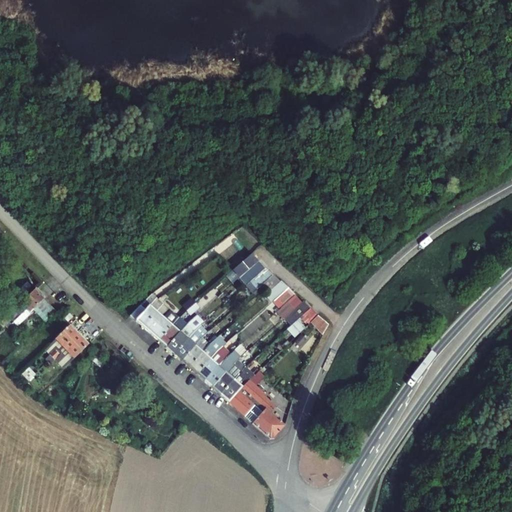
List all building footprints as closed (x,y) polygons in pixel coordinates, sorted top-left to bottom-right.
[(251,252),(232,268),(238,277),(258,260),(251,252)] [(258,259),(258,260),(238,277),(246,285),(265,267),(258,259)] [(260,286),(273,274),(266,266),(265,267),(246,285),(252,292),(260,286)] [(280,281),(273,273),(273,274),(260,286),(267,293),(280,281)] [(272,301),(288,287),(281,280),(280,281),(267,293),(265,295),(271,302),(272,301)] [(223,285),(220,281),(215,286),(218,290),(223,285)] [(1,321),(7,328),(13,322),(26,308),(29,312),(33,308),(44,297),(46,295),(36,286),(20,302),(21,302),(1,321)] [(272,301),(279,309),(295,294),(288,287),(272,301)] [(129,316),(135,321),(156,297),(152,293),(140,304),(129,316)] [(283,319),(284,318),(302,302),(295,294),(279,309),(276,312),(283,319)] [(33,308),(46,322),(57,311),(44,297),(33,308)] [(156,297),(135,321),(137,323),(157,340),(178,316),(156,297)] [(199,307),(191,297),(182,305),(190,315),(199,307)] [(298,319),(300,317),(310,308),(303,300),(302,302),(284,318),(291,325),(298,319)] [(300,317),(306,325),(317,314),(311,307),(310,308),(300,317)] [(26,308),(13,322),(17,326),(31,313),(29,312),(26,308)] [(200,312),(187,323),(181,330),(179,329),(164,345),(172,352),(194,330),(201,324),(207,319),(200,312)] [(328,324),(318,314),(310,322),(322,334),(328,324)] [(179,316),(178,316),(157,340),(164,345),(179,329),(181,330),(187,323),(179,316)] [(305,327),(298,319),(291,325),(287,329),(294,337),(305,327)] [(89,343),(70,323),(55,337),(56,339),(45,350),(50,354),(55,359),(63,368),(77,354),(89,343)] [(207,332),(201,324),(194,330),(172,352),(180,359),(201,336),(207,332)] [(301,334),(294,342),(300,346),(307,339),(301,334)] [(189,368),(195,373),(210,356),(223,345),(226,342),(219,335),(217,337),(209,343),(209,344),(189,368)] [(208,342),(209,343),(217,337),(215,335),(208,342)] [(208,342),(201,336),(180,359),(189,368),(209,344),(209,343),(208,342)] [(240,344),(236,347),(234,349),(240,355),(246,350),(240,344)] [(195,373),(204,381),(224,359),(231,353),(229,350),(223,345),(210,356),(195,373)] [(225,370),(227,372),(233,365),(232,364),(237,359),(241,356),(240,355),(234,349),(231,353),(224,359),(204,381),(211,387),(225,370)] [(55,359),(50,354),(45,359),(50,364),(55,359)] [(211,387),(219,394),(239,372),(245,366),(237,359),(232,364),(233,365),(227,372),(225,370),(211,387)] [(21,373),(29,381),(36,374),(28,366),(21,373)] [(228,402),(250,379),(251,380),(255,375),(245,366),(239,372),(219,394),(224,399),(228,402)] [(258,371),(255,375),(251,380),(256,385),(264,376),(258,371)] [(250,379),(228,402),(252,424),(269,439),(274,439),(286,425),(272,411),(277,405),(264,394),(265,393),(256,385),(251,380),(250,379)]
